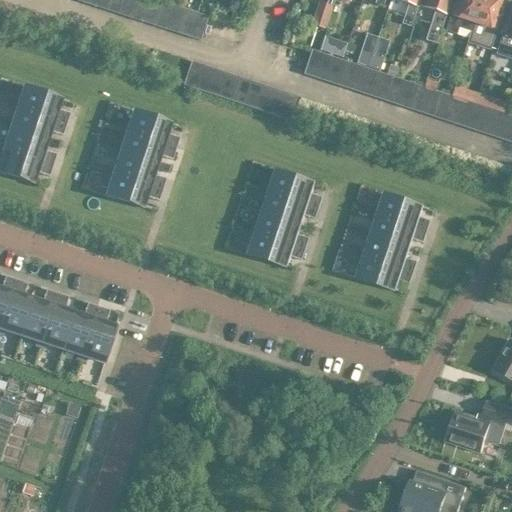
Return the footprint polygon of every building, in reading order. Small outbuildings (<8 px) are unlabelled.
[(109,10),(112,0),(99,0),(97,6),(109,10)] [(121,14),(125,0),(112,0),(109,10),(121,14)] [(125,0),(121,14),(133,18),(138,0),(125,0)] [(138,0),(133,18),(145,21),(152,0),(138,0)] [(152,0),(145,21),(157,25),(165,2),(157,0),(152,0)] [(333,0),(327,0),(326,4),(321,3),(320,6),(317,5),(316,7),(328,10),(330,11),(333,0)] [(409,24),(416,6),(417,0),(397,0),(407,3),(400,22),(409,24)] [(445,13),(444,13),(448,0),(423,0),(422,6),(435,10),(425,39),(434,42),(445,13)] [(457,26),(469,30),(479,0),(455,0),(451,13),(449,13),(444,29),(455,33),(457,26)] [(479,0),(469,30),(465,41),(487,49),(493,29),(503,0),(501,0),(479,0)] [(511,1),(511,2),(501,34),(494,54),(511,60),(511,1)] [(157,25),(169,29),(177,6),(165,2),(157,25)] [(169,29),(181,33),(189,10),(177,6),(169,29)] [(323,27),(328,10),(316,7),(311,24),(323,27)] [(181,33),(193,37),(201,14),(189,10),(181,33)] [(353,61),(365,65),(375,36),(364,32),(353,61)] [(294,35),(287,33),(285,39),(292,41),(294,35)] [(375,36),(365,65),(376,69),(386,40),(375,36)] [(302,72),(313,76),(321,52),(310,48),(302,72)] [(324,80),(332,56),(321,52),(313,76),(324,80)] [(336,83),(344,59),(332,56),(324,80),(336,83)] [(347,87),(355,63),(344,59),(336,83),(347,87)] [(182,83),(194,87),(202,63),(190,60),(182,83)] [(194,87),(206,91),(214,67),(202,63),(194,87)] [(358,91),(366,67),(355,63),(347,87),(358,91)] [(385,72),(393,75),(397,65),(388,63),(385,72)] [(225,71),(214,67),(206,91),(217,95),(225,71)] [(369,95),(377,70),(366,67),(358,91),(369,95)] [(381,98),(388,74),(377,70),(369,95),(381,98)] [(217,95),(229,99),(237,75),(225,71),(217,95)] [(392,102),(400,78),(388,74),(381,98),(392,102)] [(241,103),(248,79),(237,75),(229,99),(241,103)] [(424,77),(422,84),(432,88),(435,80),(424,77)] [(403,106),(411,81),(400,78),(392,102),(403,106)] [(241,103),(252,107),(260,83),(248,79),(241,103)] [(403,106),(414,109),(422,85),(411,81),(403,106)] [(252,107),(264,110),(272,87),(260,83),(252,107)] [(11,100),(10,104),(65,123),(69,111),(57,107),(60,99),(66,101),(66,100),(22,85),(17,101),(11,100)] [(414,109),(426,113),(433,89),(422,85),(414,109)] [(264,110),(276,114),(283,91),(272,87),(264,110)] [(426,113),(437,117),(445,93),(433,89),(426,113)] [(295,94),(283,91),(276,114),(287,118),(295,94)] [(437,117),(448,121),(456,96),(445,93),(437,117)] [(448,121),(459,124),(467,100),(456,96),(448,121)] [(459,124),(470,128),(478,104),(467,100),(459,124)] [(14,111),(9,127),(47,139),(50,130),(61,134),(65,123),(10,104),(8,109),(14,111)] [(470,128),(482,132),(489,107),(478,104),(470,128)] [(482,132),(493,136),(501,111),(489,107),(482,132)] [(121,124),(119,129),(174,147),(178,136),(167,132),(169,124),(175,125),(176,124),(132,110),(126,126),(121,124)] [(511,115),(502,111),(501,111),(493,136),(504,139),(511,115)] [(0,142),(0,146),(51,164),(55,152),(44,149),(47,139),(46,139),(9,127),(3,143),(0,142)] [(124,135),(118,151),(156,164),(159,155),(171,159),(174,147),(119,129),(118,133),(124,135)] [(0,152),(0,153),(0,170),(39,183),(39,182),(34,180),(36,172),(48,175),(51,164),(0,146),(0,152)] [(107,166),(106,170),(161,188),(165,177),(153,173),(156,164),(118,151),(113,168),(107,166)] [(265,183),(263,188),(318,206),(322,195),(311,191),(313,183),(319,185),(320,183),(276,169),(271,185),(265,183)] [(110,177),(104,193),(148,208),(149,206),(143,204),(146,196),(157,200),(161,188),(106,170),(104,175),(110,177)] [(268,194),(262,211),(300,223),(303,214),(314,218),(318,206),(263,188),(262,193),(268,194)] [(373,207),(371,212),(426,230),(430,219),(419,215),(421,206),(427,208),(428,207),(384,192),(378,209),(373,207)] [(251,225),(250,229),(305,248),(308,236),(297,232),(300,223),(262,211),(257,227),(251,225)] [(375,218),(370,234),(408,247),(411,238),(422,241),(426,230),(371,212),(370,216),(375,218)] [(254,236),(249,253),(292,267),(293,265),(287,264),(290,255),(301,259),(305,248),(250,229),(248,234),(254,236)] [(359,249),(357,253),(413,271),(416,260),(405,256),(408,247),(370,234),(365,251),(359,249)] [(362,260),(356,276),(400,291),(401,289),(395,287),(398,279),(409,283),(413,271),(357,253),(356,258),(362,260)] [(0,322),(15,278),(3,274),(0,284),(0,322)] [(26,282),(15,278),(0,322),(0,333),(1,334),(3,329),(19,334),(32,296),(22,293),(26,282)] [(41,299),(32,296),(19,334),(35,339),(33,345),(38,346),(56,291),(44,288),(41,299)] [(56,291),(38,346),(42,348),(44,343),(60,348),(72,309),(63,306),(67,295),(56,291)] [(82,313),(72,309),(60,348),(76,353),(74,358),(79,360),(97,305),(85,301),(82,313)] [(108,309),(97,305),(79,360),(83,361),(85,356),(102,361),(116,318),(115,317),(113,323),(104,320),(108,309)] [(511,339),(510,339),(493,369),(511,379),(511,339)] [(452,410),(443,439),(479,451),(482,440),(497,441),(504,421),(511,423),(511,421),(511,408),(484,400),(478,419),(452,410)] [(65,409),(67,414),(75,416),(78,407),(67,403),(65,409)] [(455,511),(465,486),(415,469),(412,480),(410,483),(408,490),(408,489),(405,488),(396,511),(455,511)] [(32,486),(23,483),(20,491),(30,495),(32,486)]
